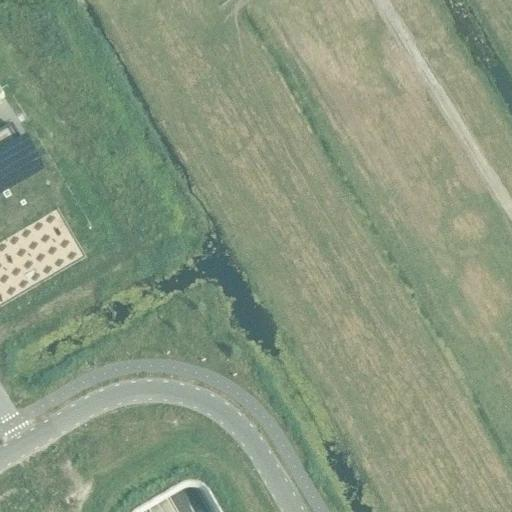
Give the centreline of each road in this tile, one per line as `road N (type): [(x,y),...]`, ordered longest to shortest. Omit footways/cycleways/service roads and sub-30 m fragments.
road 1 (trunk): [(193,511),(0,188)]
road 2 (unclassified): [(290,511),(256,454),(230,428),(207,408),(170,395),(105,399),(0,456)]
road 3 (trunk): [(0,287),(130,511)]
road 4 (track): [(511,211),(381,0)]
